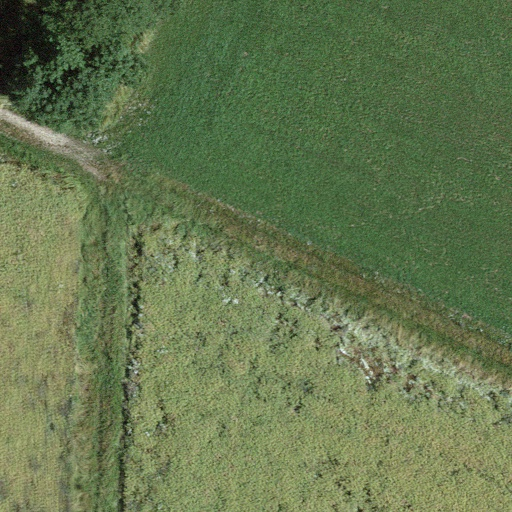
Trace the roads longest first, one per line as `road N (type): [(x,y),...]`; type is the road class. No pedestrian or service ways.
road 1 (track): [(511,358),(93,159)]
road 2 (track): [(93,159),(86,511)]
